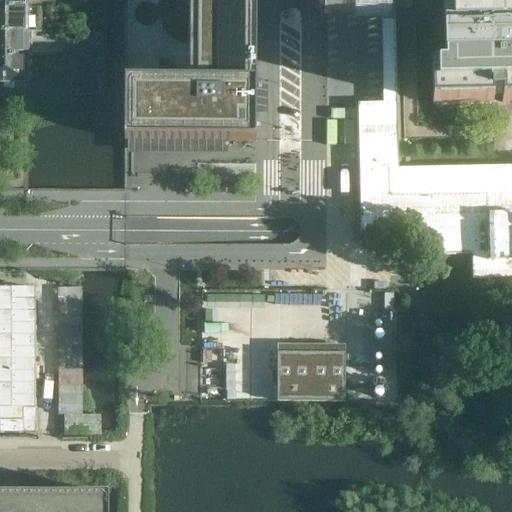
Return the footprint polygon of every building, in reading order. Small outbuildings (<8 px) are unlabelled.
[(0,0),(0,9),(25,9),(25,0),(0,0)] [(124,0),(124,142),(255,142),(255,0),(124,0)] [(511,0),(322,0),(323,8),(358,8),(358,16),(382,16),(383,104),(358,105),(361,231),(429,230),(430,256),(472,256),(473,281),(511,279),(511,168),(398,170),(395,8),(401,8),(402,29),(416,28),(416,24),(447,5),(451,5),(452,9),(452,31),(444,31),(444,69),(432,70),(433,105),(491,104),(491,97),(500,97),(500,103),(511,103),(511,0)] [(0,33),(25,33),(25,9),(0,9),(0,33)] [(0,57),(25,57),(25,33),(0,33),(0,57)] [(0,82),(25,82),(25,57),(0,57),(0,82)] [(98,75),(98,67),(98,65),(77,65),(77,75),(98,75)] [(98,85),(98,75),(77,75),(77,85),(98,85)] [(98,95),(98,85),(77,85),(77,95),(98,95)] [(82,287),(57,287),(57,415),(64,415),(64,436),(100,435),(100,416),(83,416),(82,287)] [(35,290),(0,289),(0,433),(35,434),(35,350),(35,290)] [(277,402),(345,403),(345,355),(329,355),(325,362),(311,354),(306,362),(293,354),(290,354),(290,355),(282,355),(282,354),(277,354),(277,402)] [(350,372),(351,398),(397,396),(396,375),(378,376),(378,386),(369,386),(368,371),(350,372)] [(108,511),(109,495),(0,495),(0,511),(108,511)]
